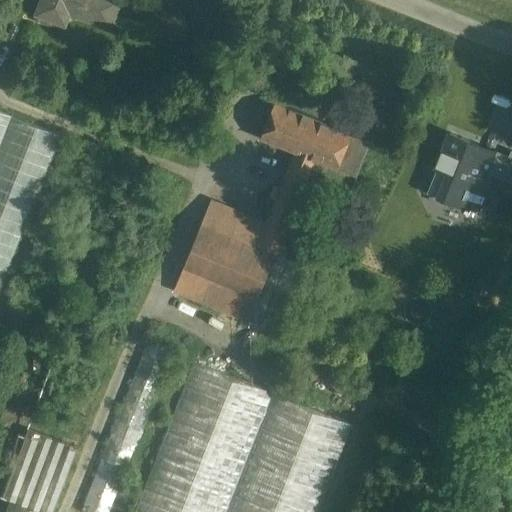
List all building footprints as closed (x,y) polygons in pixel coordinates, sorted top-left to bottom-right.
[(120,1),(118,0),(45,0),(40,14),(59,21),(63,10),(83,18),(86,11),(112,21),(120,1)] [(320,124),(274,105),(260,139),(297,154),(306,157),(320,124)] [(0,292),(61,131),(0,108),(0,292)] [(355,137),(320,123),(320,124),(306,157),(316,161),(359,179),(372,145),(355,138),(355,137)] [(479,147),(450,136),(437,170),(449,174),(440,198),(477,213),(496,164),(476,156),(479,147)] [(297,154),(268,226),(212,203),(203,225),(277,255),(316,161),(306,157),(297,154)] [(277,255),(203,225),(185,270),(259,300),(277,255)] [(259,300),(185,270),(176,292),(250,322),(259,300)] [(150,343),(83,511),(111,511),(168,370),(178,373),(181,365),(171,362),(175,353),(150,343)] [(323,511),(357,425),(196,361),(137,511),(323,511)] [(36,511),(39,511),(54,511),(69,473),(53,467),(36,511)] [(39,511),(36,511),(9,501),(5,511),(39,511)]
